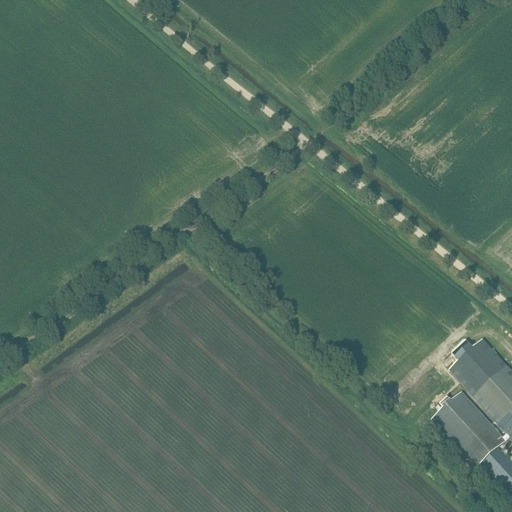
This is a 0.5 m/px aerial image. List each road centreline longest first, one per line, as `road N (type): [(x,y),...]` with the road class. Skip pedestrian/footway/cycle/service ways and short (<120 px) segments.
road 1 (track): [(0,361),(306,144)]
road 2 (track): [(306,144),(511,309)]
road 3 (track): [(306,144),(130,0)]
road 4 (track): [(306,144),(469,0)]
